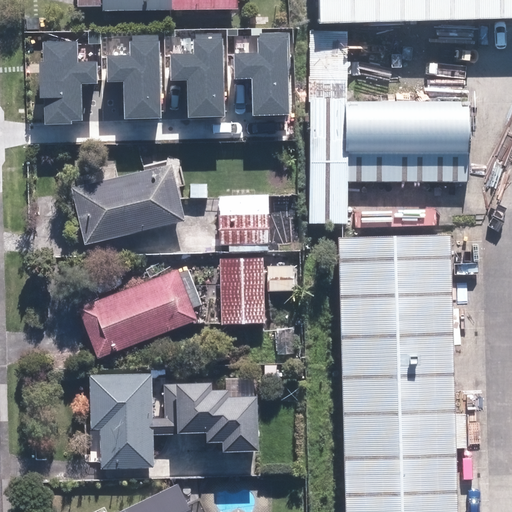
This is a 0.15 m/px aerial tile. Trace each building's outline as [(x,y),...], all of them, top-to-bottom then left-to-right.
[(79,0),(80,6),(104,5),(104,9),(239,6),(238,0),(79,0)] [(511,0),(325,0),(326,23),(511,20),(511,0)] [(287,32),(221,33),(222,131),(289,130),(287,32)] [(140,41),(84,43),(86,131),(142,129),(140,41)] [(307,86),(313,228),(353,227),(352,192),(476,186),(473,112),(348,117),(347,84),(307,86)] [(71,189),(86,243),(187,216),(172,162),(71,189)] [(269,192),(221,194),(222,242),(270,241),(269,192)] [(460,511),(449,241),(332,246),(342,511),(460,511)] [(265,319),(263,256),(222,257),(224,321),(265,319)] [(297,265),(270,264),(269,290),(296,291),(297,265)] [(79,307),(99,356),(200,316),(180,266),(79,307)] [(301,334),(273,334),(273,355),(302,354),(301,334)] [(230,385),(215,386),(215,378),(167,380),(168,415),(158,416),(155,371),(91,374),(94,426),(102,426),(104,467),(157,464),(155,431),(211,428),(211,436),(226,435),(227,447),(262,445),(259,391),(231,392),(230,385)] [(196,511),(180,478),(110,511),(196,511)]
